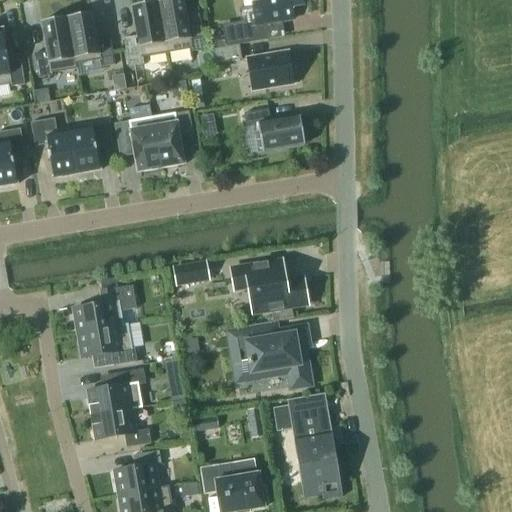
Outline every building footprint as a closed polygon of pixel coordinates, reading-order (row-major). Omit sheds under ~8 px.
[(183,0),(169,0),(158,2),(166,54),(192,49),(192,52),(206,49),(202,25),(189,27),(183,0)] [(226,28),(229,47),(269,40),(267,24),(293,19),(291,6),(303,4),(302,0),(252,0),(255,14),(244,16),(245,24),(226,28)] [(166,54),(158,2),(132,7),(137,36),(123,39),(127,63),(141,61),(141,58),(166,54)] [(93,13),(67,18),(76,70),(101,65),(102,68),(116,65),(111,41),(98,43),(93,13)] [(52,74),(76,70),(67,18),(41,22),(46,52),(34,54),(38,79),(52,76),(52,74)] [(0,38),(0,90),(7,89),(8,91),(22,89),(17,65),(5,67),(0,38)] [(241,59),(239,45),(213,49),(216,63),(241,59)] [(247,59),(252,91),(294,84),(292,76),(296,75),(294,60),(290,60),(288,52),(247,59)] [(189,107),(180,109),(183,128),(193,127),(189,107)] [(305,145),(300,117),(270,122),(268,108),(243,112),(246,126),(253,125),(258,153),(305,145)] [(152,118),(161,169),(184,165),(175,114),(152,118)] [(138,173),(161,169),(152,118),(129,122),(138,173)] [(53,179),(77,175),(68,129),(57,131),(54,120),(30,124),(35,147),(47,145),(53,179)] [(105,123),(92,126),(94,140),(107,138),(105,123)] [(92,126),(92,125),(68,129),(77,175),(100,171),(94,140),(92,126)] [(0,187),(17,185),(12,155),(25,153),(21,129),(0,132),(0,187)] [(132,141),(130,129),(116,132),(118,144),(132,141)] [(253,315),(308,305),(303,279),(285,282),(282,261),(231,270),(234,291),(248,288),(253,315)] [(210,281),(207,263),(173,268),(176,287),(210,281)] [(123,326),(123,325),(120,311),(136,308),(132,287),(124,288),(100,292),(102,305),(72,310),(76,334),(123,326)] [(279,330),(278,322),(225,331),(234,386),(287,377),(289,391),(314,387),(307,349),(312,348),(308,325),(279,330)] [(128,324),(123,325),(123,326),(76,334),(80,359),(110,354),(112,366),(136,362),(134,348),(132,348),(128,324)] [(197,338),(179,340),(181,354),(199,352),(197,338)] [(132,409),(133,410),(142,408),(138,385),(146,384),(144,370),(113,375),(115,387),(86,392),(90,416),(132,409)] [(303,428),(300,404),(273,408),(277,432),(295,429),(297,440),(295,441),(305,498),(323,495),(324,498),(322,498),(323,500),(342,497),(342,495),(340,495),(330,435),(305,439),(303,428)] [(136,432),(133,410),(132,409),(90,416),(95,441),(124,436),(126,448),(151,444),(148,430),(136,432)] [(159,488),(155,464),(161,463),(159,452),(138,455),(140,467),(113,471),(117,496),(159,489),(159,488)] [(219,511),(239,511),(264,508),(263,503),(267,503),(264,487),(261,488),(258,473),(221,479),(219,466),(200,469),(204,494),(216,492),(219,511)] [(196,483),(181,486),(183,497),(198,495),(196,483)] [(119,511),(172,511),(168,486),(159,488),(159,489),(117,496),(119,511)]
